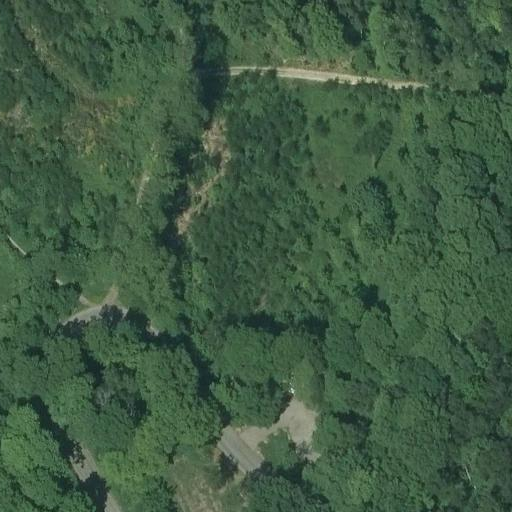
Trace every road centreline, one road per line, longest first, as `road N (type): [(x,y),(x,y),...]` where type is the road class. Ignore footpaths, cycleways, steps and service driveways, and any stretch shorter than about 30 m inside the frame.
road 1 (tertiary): [(108,511),(60,421),(51,369),(70,332),(104,317),(139,331),(236,453),(308,511)]
road 2 (track): [(511,102),(267,72),(194,77)]
road 3 (track): [(104,317),(168,110),(194,77)]
